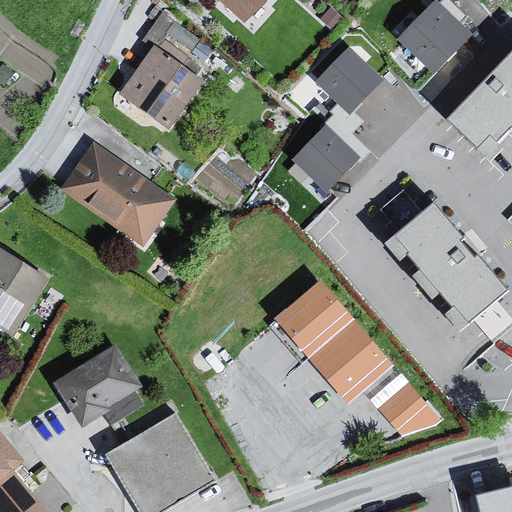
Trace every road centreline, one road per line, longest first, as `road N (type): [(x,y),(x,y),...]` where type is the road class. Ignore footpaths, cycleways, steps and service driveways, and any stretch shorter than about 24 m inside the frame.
road 1 (residential): [(118,0),(79,88),(26,170),(0,192)]
road 2 (tertiary): [(310,511),(511,447)]
road 3 (unknown): [(286,511),(224,369)]
